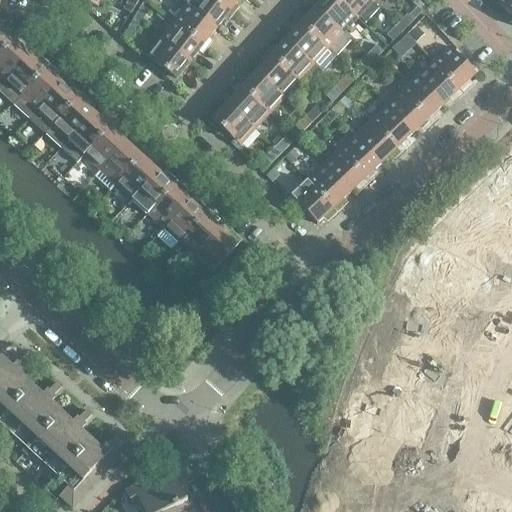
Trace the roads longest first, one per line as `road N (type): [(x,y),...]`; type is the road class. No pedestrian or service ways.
road 1 (tertiary): [(322,274),(488,119)]
road 2 (residential): [(511,488),(457,470),(506,321)]
road 3 (residential): [(322,274),(170,132)]
road 4 (tertiary): [(188,406),(144,399),(29,295)]
road 5 (residential): [(170,132),(34,0)]
road 6 (tertiary): [(188,406),(322,274)]
road 7 (residential): [(170,132),(281,0)]
